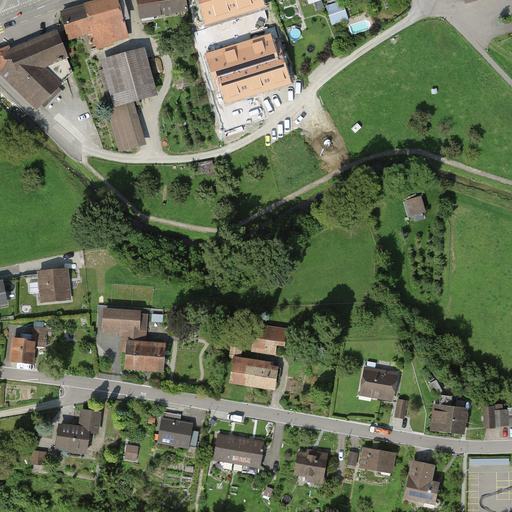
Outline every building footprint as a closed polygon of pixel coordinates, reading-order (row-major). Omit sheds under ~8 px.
[(119,0),(61,16),(69,43),(94,36),(97,48),(129,40),(119,0)] [(186,0),(137,0),(141,23),(189,15),(186,0)] [(261,0),(199,0),(206,22),(263,5),(261,0)] [(58,35),(0,56),(0,73),(1,77),(40,112),(65,91),(44,70),(68,61),(58,35)] [(271,37),(209,56),(218,89),(224,87),(228,101),(291,82),(280,46),(274,48),(271,37)] [(146,51),(102,63),(115,108),(135,102),(158,96),(146,51)] [(135,102),(115,108),(110,109),(121,152),(147,145),(135,102)] [(421,197),(406,201),(410,218),(426,213),(421,197)] [(67,269),(40,272),(43,302),(70,299),(67,269)] [(139,314),(106,312),(105,327),(138,329),(139,314)] [(288,330),(255,326),(251,352),(284,356),(288,330)] [(46,329),(36,329),(36,347),(46,347),(46,329)] [(34,364),(36,342),(14,341),(13,363),(34,364)] [(164,370),(166,346),(128,343),(126,367),(164,370)] [(230,384),(245,387),(249,361),(234,359),(230,384)] [(245,387),(276,391),(280,366),(249,361),(245,387)] [(367,370),(363,389),(373,391),(372,395),(392,399),(396,375),(367,370)] [(440,409),(436,408),(434,425),(441,426),(440,429),(462,431),(464,422),(467,423),(468,414),(465,413),(465,411),(451,410),(453,397),(442,396),(440,409)] [(407,403),(399,401),(396,416),(404,418),(407,403)] [(485,409),(486,427),(509,426),(508,411),(493,412),(493,409),(485,409)] [(80,428),(59,425),(56,450),(88,454),(91,434),(100,435),(102,413),(82,411),(80,428)] [(162,419),(159,444),(190,448),(193,423),(162,419)] [(242,439),(219,436),(215,462),(238,466),(242,439)] [(264,442),(242,439),(238,466),(261,469),(264,442)] [(139,445),(127,443),(125,459),(137,461),(139,445)] [(45,464),(47,450),(33,448),(32,462),(45,464)] [(397,454),(363,449),(361,468),(394,473),(397,454)] [(358,468),(360,455),(350,453),(349,467),(358,468)] [(328,458),(299,454),(296,478),(324,483),(328,458)] [(437,466),(415,462),(406,499),(436,506),(441,485),(433,483),(437,466)]
